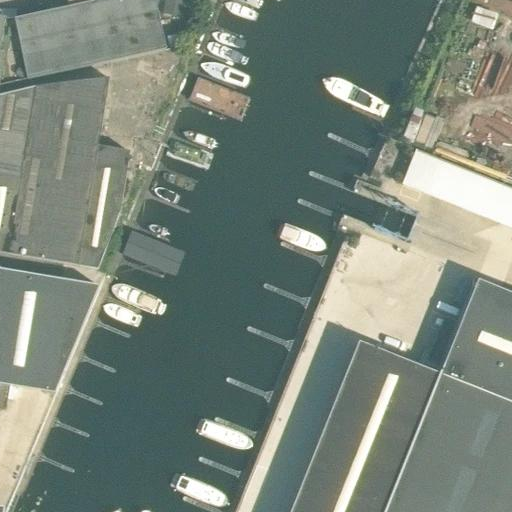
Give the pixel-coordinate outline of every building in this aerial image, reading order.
[(6,19),(0,17),(0,87),(166,51),(154,0),(107,0),(91,3),(90,0),(57,0),(52,1),(54,12),(15,20),(15,22),(5,21),(6,19)] [(130,153),(99,148),(98,148),(109,80),(35,89),(0,97),(0,254),(98,271),(120,214),(130,153)] [(511,112),(501,118),(510,137),(511,135),(511,112)] [(511,190),(416,152),(412,162),(403,159),(394,181),(403,184),(402,186),(511,230),(511,190)] [(0,511),(0,410),(6,411),(10,388),(55,395),(101,287),(0,270),(0,511)] [(511,511),(511,296),(478,283),(441,376),(360,344),(293,511),(511,511)]
